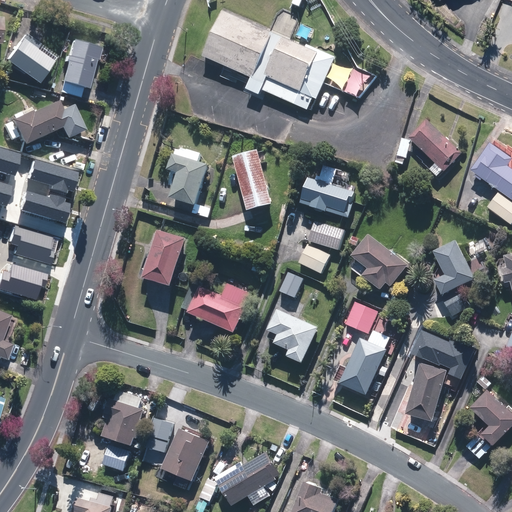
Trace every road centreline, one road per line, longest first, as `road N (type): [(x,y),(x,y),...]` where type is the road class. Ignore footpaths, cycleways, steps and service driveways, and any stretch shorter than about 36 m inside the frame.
road 1 (residential): [(69,335),(266,400),(399,463),(473,511)]
road 2 (secondary): [(159,24),(69,335)]
road 3 (secondary): [(69,335),(50,397),(0,495)]
road 4 (tertiary): [(370,0),(412,40),(511,96)]
